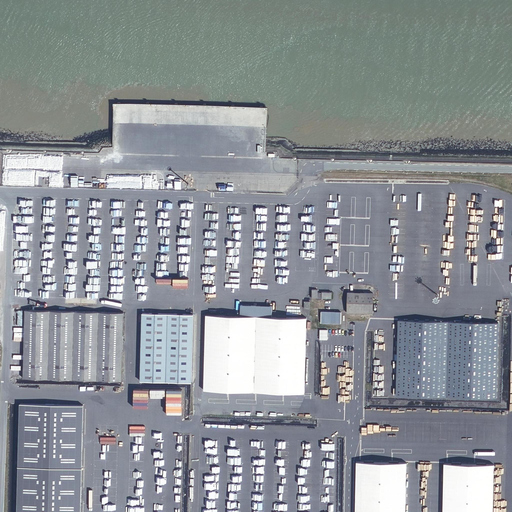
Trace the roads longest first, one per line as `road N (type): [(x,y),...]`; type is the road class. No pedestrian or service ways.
road 1 (unclassified): [(511,169),(319,164),(285,199),(0,191)]
road 2 (unclassified): [(198,296),(194,511)]
road 3 (unclassified): [(10,292),(0,499)]
road 4 (unknown): [(198,296),(286,313),(317,257)]
